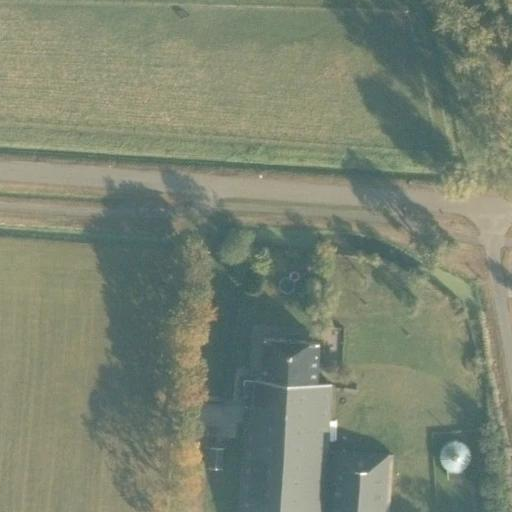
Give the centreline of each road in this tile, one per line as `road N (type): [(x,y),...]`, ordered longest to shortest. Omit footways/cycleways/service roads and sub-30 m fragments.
road 1 (unclassified): [(488,207),(198,185)]
road 2 (unclassified): [(511,367),(488,207)]
